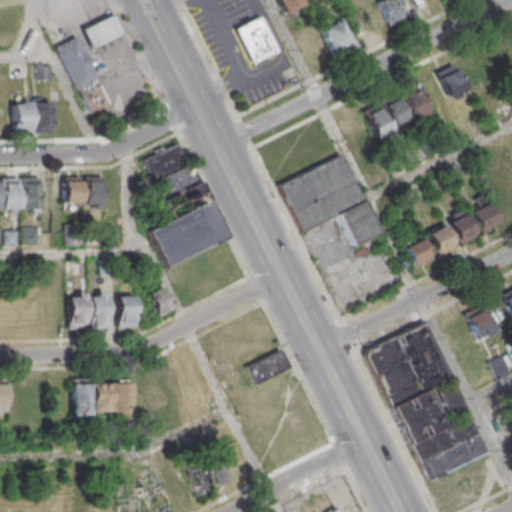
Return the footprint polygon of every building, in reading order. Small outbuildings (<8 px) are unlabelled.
[(298,0),(300,3),(281,12),(275,0),(298,0)] [(360,0),(359,0),(343,8),(358,39),(375,31),(360,0)] [(375,0),(385,26),(403,19),(395,0),(375,0)] [(80,28),(90,47),(121,32),(111,12),(80,28)] [(250,62),(276,50),(259,16),(234,28),(250,62)] [(318,25),(328,51),(347,44),(337,17),(318,25)] [(324,55),(313,32),(296,40),(308,63),(324,55)] [(74,35),(53,46),(87,111),(107,102),(94,76),(74,35)] [(360,107),(370,136),(427,115),(424,106),(482,85),(472,57),(413,79),(416,87),(360,107)] [(10,100),(10,132),(49,132),(49,100),(10,100)] [(337,122),(349,149),(368,141),(356,114),(337,122)] [(175,143),(141,159),(150,179),(184,163),(175,143)] [(300,231),(333,214),(350,246),(376,233),(337,155),(277,185),(300,231)] [(197,181),(188,161),(184,163),(150,179),(133,188),(142,207),(197,181)] [(17,176),(0,176),(0,209),(17,209),(17,176)] [(20,211),(39,211),(39,176),(20,176),(20,211)] [(100,176),(60,176),(60,205),(100,205),(100,176)] [(206,199),(197,181),(160,199),(169,218),(206,199)] [(206,199),(169,218),(144,230),(163,267),(225,236),(206,199)] [(494,221),(483,199),(465,208),(476,230),(494,221)] [(444,219),(456,244),(473,235),(461,210),(444,219)] [(422,232),(434,255),(452,247),(440,223),(422,232)] [(400,245),(410,267),(429,258),(419,236),(400,245)] [(145,291),(152,315),(168,310),(161,286),(145,291)] [(511,316),(511,287),(497,295),(508,319),(511,316)] [(104,292),(86,291),(86,327),(104,327),(104,292)] [(65,292),(65,327),(83,327),(83,292),(65,292)] [(113,326),(132,326),(132,293),(113,293),(113,326)] [(492,332),(479,303),(460,312),(473,341),(492,332)] [(425,480),(487,449),(421,319),(359,350),(425,480)] [(277,348),(243,365),(252,383),(286,365),(277,348)] [(494,379),(511,370),(511,367),(504,352),(485,362),(494,379)] [(149,412),(169,402),(153,368),(133,377),(149,412)] [(129,379),(69,380),(69,415),(130,414),(129,379)] [(212,490),(196,462),(182,470),(198,498),(212,490)] [(137,511),(162,511),(162,477),(137,477),(137,511)]
